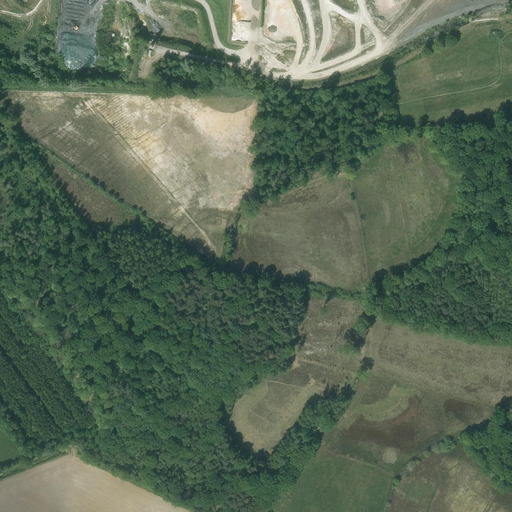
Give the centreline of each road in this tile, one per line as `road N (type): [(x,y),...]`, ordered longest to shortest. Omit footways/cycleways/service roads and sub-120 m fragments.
road 1 (track): [(0,114),(171,344),(172,358),(138,391),(142,411),(72,444)]
road 2 (track): [(293,352),(142,411)]
road 3 (track): [(72,444),(212,511)]
